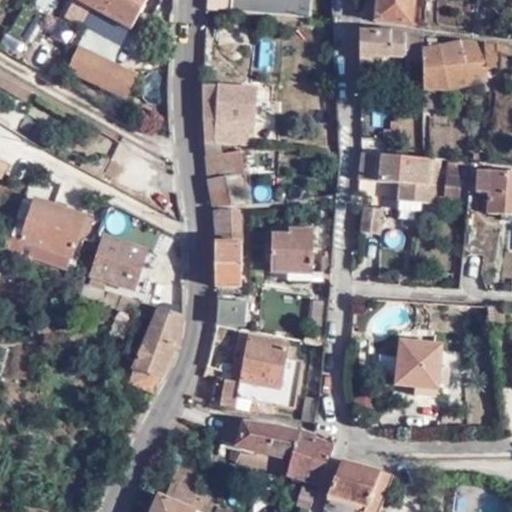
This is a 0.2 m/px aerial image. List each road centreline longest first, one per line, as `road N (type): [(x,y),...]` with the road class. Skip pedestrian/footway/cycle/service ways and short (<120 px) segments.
road 1 (tertiary): [(192,0),(189,136),(203,240),(202,313),(192,369),(119,511)]
road 2 (unclassified): [(344,437),(328,396),(347,186),(342,0)]
road 3 (unknown): [(203,240),(0,133)]
